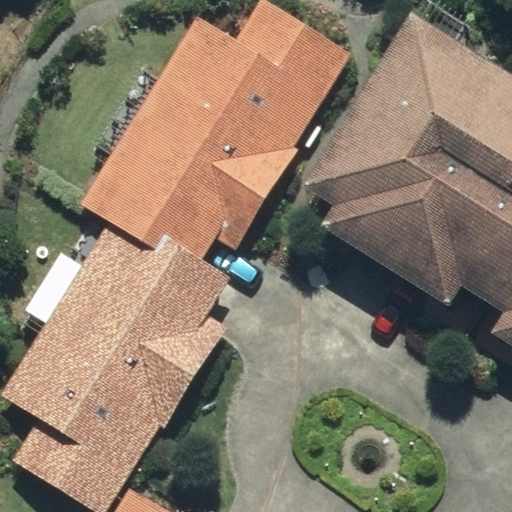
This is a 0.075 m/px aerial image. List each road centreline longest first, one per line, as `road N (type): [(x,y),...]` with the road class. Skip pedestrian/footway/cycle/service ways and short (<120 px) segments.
road 1 (residential): [(298,358),(349,355),(470,435),(483,475),(483,511)]
road 2 (residential): [(314,511),(260,454),(265,403),(298,358)]
